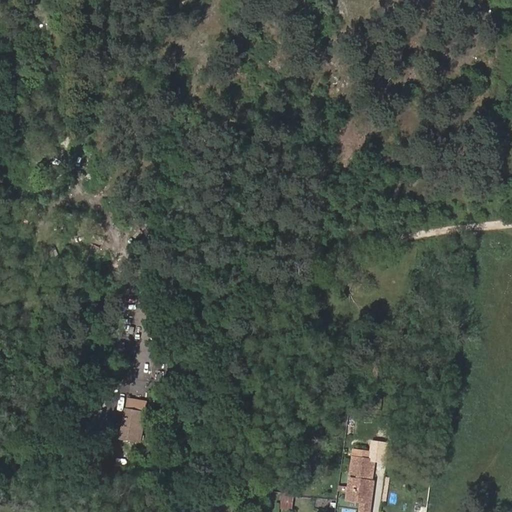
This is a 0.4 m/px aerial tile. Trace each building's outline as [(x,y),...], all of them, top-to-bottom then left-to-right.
[(118,407),(115,440),(140,442),(143,409),(118,407)] [(127,463),(130,449),(116,446),(113,461),(127,463)] [(354,453),(353,461),(371,463),(371,455),(354,453)] [(371,463),(353,461),(351,476),(357,477),(357,482),(350,481),(347,502),(361,504),(359,511),(369,511),(373,484),(371,484),(373,463),(371,463)] [(281,493),(280,508),(292,509),(293,494),(281,493)]
